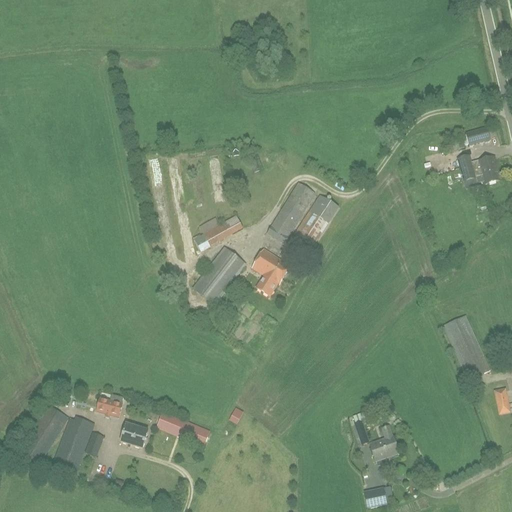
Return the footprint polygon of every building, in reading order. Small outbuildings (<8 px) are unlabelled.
[(470,148),(491,142),(487,129),(466,135),(470,148)] [(483,186),(502,181),(495,158),(476,163),(477,165),(472,166),(470,157),(457,161),(463,183),(476,180),(476,179),(481,177),(483,186)] [(288,238),(314,195),(298,185),(267,235),(283,246),(288,238)] [(325,226),(337,208),(320,197),(293,237),(304,244),(319,221),(325,226)] [(234,235),(243,230),(235,218),(226,223),(234,235)] [(203,236),(219,227),(216,219),(199,228),(203,236)] [(214,307),(245,266),(224,249),(192,290),(214,307)] [(279,286),(290,267),(263,251),(251,269),(263,277),(256,290),(269,298),(277,285),(279,286)] [(467,382),(490,372),(466,317),(443,327),(467,382)] [(511,414),(507,388),(492,391),(498,417),(511,414)] [(100,400),(97,414),(119,419),(122,406),(110,403),(100,400)] [(36,471),(68,419),(47,406),(14,458),(36,471)] [(361,421),(362,423),(354,425),(361,447),(369,444),(363,427),(372,424),(370,419),(367,413),(360,415),(362,421),(361,421)] [(204,448),(210,433),(163,414),(156,429),(204,448)] [(74,482),(75,479),(84,454),(92,434),(95,426),(75,418),(74,421),(69,419),(49,473),(74,482)] [(142,450),(148,432),(125,426),(120,444),(142,450)] [(375,463),(398,455),(392,437),(392,438),(388,427),(381,430),(385,440),(369,445),(375,463)] [(92,434),(84,454),(96,458),(104,438),(92,434)] [(118,479),(115,485),(123,490),(126,483),(118,479)] [(373,509),(388,506),(385,491),(364,496),(368,511),(373,510),(373,509)]
